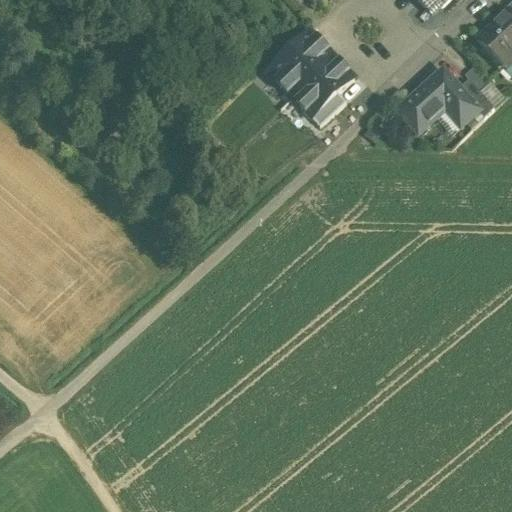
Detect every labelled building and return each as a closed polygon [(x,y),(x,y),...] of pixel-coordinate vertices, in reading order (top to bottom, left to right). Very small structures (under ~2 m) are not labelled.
[(307,0),(315,8),(323,0),(307,0)] [(449,0),(414,0),(432,17),(449,0)] [(511,63),(511,17),(509,14),(476,45),(502,73),(511,63)] [(268,78),(291,103),(334,62),(311,38),(268,78)] [(334,62),(291,103),(311,124),(313,122),(338,99),(354,83),(334,62)] [(488,88),(473,71),(465,79),(469,84),(479,96),(488,88)] [(460,93),(444,75),(425,92),(426,93),(414,104),(412,103),(398,116),(418,139),(449,112),(461,126),(477,112),(460,93)] [(479,96),(469,84),(460,93),(477,112),(486,104),(479,96)] [(338,99),(313,122),(321,130),(346,107),(338,99)] [(494,113),(486,104),(477,112),(485,121),(494,113)]
